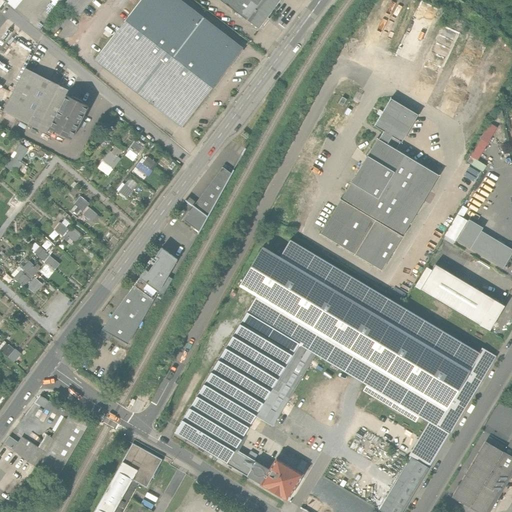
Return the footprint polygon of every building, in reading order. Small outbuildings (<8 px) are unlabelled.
[(2,0),(4,1),(7,4),(7,3),(15,9),(21,0),(2,0)] [(68,0),(65,4),(78,15),(90,0),(68,0)] [(178,0),(141,0),(95,59),(180,125),(182,126),(242,49),(178,0)] [(279,0),(219,0),(258,29),(279,0)] [(68,91),(25,69),(4,112),(47,134),(49,128),(66,95),(68,91)] [(66,95),(49,128),(72,139),(88,106),(66,95)] [(346,100),(342,97),(338,104),(342,106),(346,100)] [(390,99),(374,126),(383,131),(378,139),(387,144),(391,136),(400,142),(401,142),(417,115),(390,99)] [(481,160),(493,133),(484,130),(473,157),(481,160)] [(391,136),(387,144),(396,150),(400,142),(391,136)] [(126,154),(135,161),(146,145),(138,139),(126,154)] [(377,139),(320,234),(381,270),(438,176),(396,150),(387,144),(378,139),(377,139)] [(18,142),(8,168),(19,171),(28,146),(18,142)] [(99,168),(109,175),(126,151),(116,144),(99,168)] [(150,176),(160,163),(147,153),(137,166),(150,176)] [(228,163),(189,216),(205,228),(237,170),(228,163)] [(76,203),(86,211),(92,204),(82,196),(76,203)] [(85,213),(91,222),(100,216),(93,207),(85,213)] [(470,221),(458,242),(505,270),(511,257),(511,250),(484,234),(486,230),(470,221)] [(76,244),(83,235),(74,228),(67,237),(76,244)] [(430,423),(435,426),(480,353),(290,239),(280,256),(262,245),(239,285),(257,296),(247,312),(316,354),(367,384),(363,391),(415,423),(419,416),(430,423)] [(35,252),(45,260),(50,253),(41,245),(35,252)] [(151,267),(104,331),(136,349),(157,312),(152,309),(183,255),(167,245),(162,252),(164,254),(154,268),(151,267)] [(14,274),(25,285),(42,268),(31,258),(14,274)] [(439,266),(424,291),(492,331),(507,307),(439,266)] [(34,292),(43,283),(36,276),(27,285),(34,292)] [(272,427),(316,354),(247,312),(174,433),(226,464),(234,450),(255,416),(272,427)] [(16,362),(23,354),(8,341),(1,349),(16,362)] [(435,426),(449,434),(496,356),(482,348),(480,353),(435,426)] [(38,470),(56,481),(88,424),(40,396),(34,403),(60,418),(53,431),(55,432),(52,439),(46,435),(38,448),(21,437),(18,443),(9,437),(4,443),(14,450),(13,452),(39,468),(38,470)] [(382,511),(402,511),(449,434),(435,426),(430,423),(378,509),(382,511)] [(511,458),(485,442),(452,497),(478,511),(486,511),(511,469),(511,458)] [(114,511),(132,480),(146,487),(162,461),(133,445),(95,511),(114,511)] [(226,464),(261,486),(270,471),(234,450),(226,464)] [(277,460),(270,471),(261,486),(286,500),(301,475),(277,460)] [(5,497),(0,504),(0,511),(11,511),(17,505),(5,497)]
